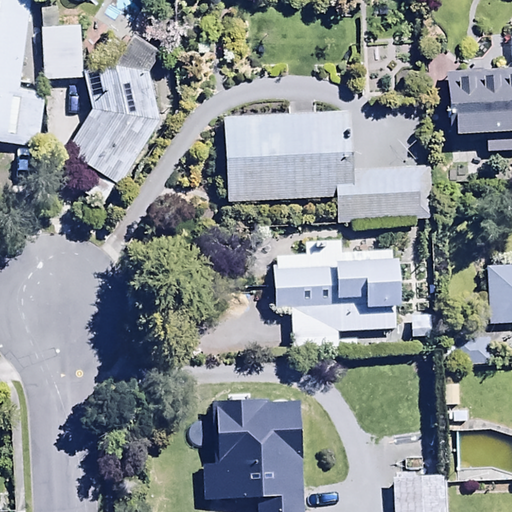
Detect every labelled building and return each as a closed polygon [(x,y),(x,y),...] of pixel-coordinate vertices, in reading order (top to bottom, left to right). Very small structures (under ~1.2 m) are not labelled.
[(29,0),(0,0),(0,150),(36,155),(43,100),(18,97),(29,0)] [(81,33),(43,34),(44,88),(83,87),(81,33)] [(85,174),(115,194),(118,196),(166,120),(156,119),(148,81),(162,60),(135,44),(117,76),(85,79),(92,119),(66,161),(85,174)] [(511,158),(511,78),(447,82),(451,131),(458,130),(459,148),(486,146),(487,160),(511,158)] [(352,121),(224,125),(227,210),(336,207),(337,226),(427,224),(425,173),(353,175),(352,121)] [(115,194),(85,174),(72,193),(102,213),(115,194)] [(306,263),(275,264),(278,317),(294,316),(296,355),(339,352),(339,338),(394,335),(393,317),(403,317),(400,270),(394,270),(393,257),(368,259),(369,271),(343,273),(342,249),(305,251),(306,263)] [(511,271),(489,272),(491,329),(511,328),(511,271)] [(490,345),(454,345),(454,372),(490,372),(490,345)] [(300,511),(298,409),(218,411),(218,471),(202,471),(203,511),(300,511)] [(446,511),(445,484),(394,486),(394,511),(446,511)]
